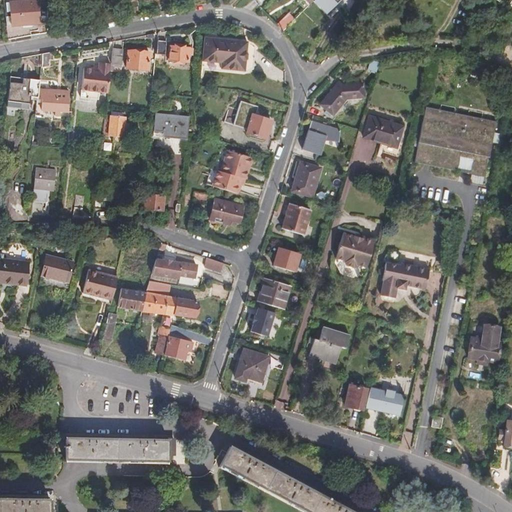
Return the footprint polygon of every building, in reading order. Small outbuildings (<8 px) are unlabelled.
[(8,27),(8,38),(27,35),(26,25),(35,24),(34,0),(18,0),(6,1),(8,27)] [(120,0),(124,17),(135,15),(132,0),(134,0),(120,0)] [(309,0),(308,1),(321,15),(325,10),(328,13),(333,9),(330,5),(335,0),(309,0)] [(342,15),(348,4),(341,0),(339,0),(333,10),(342,15)] [(511,0),(490,0),(494,2),(500,0),(505,0),(507,1),(506,4),(511,8),(511,0)] [(100,22),(112,19),(110,5),(98,8),(100,22)] [(272,25),(278,31),(290,20),(283,13),(272,25)] [(241,73),(244,43),(202,39),(199,62),(218,64),(217,71),(241,73)] [(163,44),(153,43),(152,56),(162,56),(163,44)] [(252,48),(244,43),(241,73),(217,71),(217,72),(240,75),(250,71),(252,48)] [(175,45),(166,44),(164,62),(183,63),(185,49),(174,48),(175,45)] [(119,49),(109,48),(107,66),(119,67),(119,64),(117,63),(119,49)] [(146,52),(126,50),(124,68),(144,70),(146,52)] [(46,53),(38,54),(37,69),(44,70),(46,53)] [(217,72),(217,71),(218,64),(199,62),(199,71),(217,72)] [(371,75),(374,65),(369,63),(366,73),(371,75)] [(104,86),(107,66),(96,65),(95,70),(79,68),(77,83),(104,86)] [(25,81),(5,79),(2,102),(11,103),(10,109),(15,110),(16,104),(25,105),(25,101),(26,93),(24,93),(25,81)] [(35,82),(25,81),(24,93),(26,93),(25,101),(32,102),(33,101),(34,91),(35,82)] [(359,84),(339,86),(335,90),(333,88),(317,107),(329,117),(330,116),(345,98),(359,97),(361,93),(359,84)] [(63,93),(34,91),(33,101),(39,101),(39,111),(50,112),(50,117),(55,117),(55,113),(63,113),(63,104),(62,104),(63,93)] [(329,117),(317,107),(316,117),(329,122),(333,118),(330,116),(329,117)] [(480,178),(482,179),(493,122),(492,122),(491,123),(480,121),(480,119),(477,119),(477,120),(466,118),(466,117),(463,116),(463,117),(452,115),(453,114),(450,113),(450,114),(438,112),(439,111),(436,110),(436,111),(424,109),(424,107),(422,107),(411,164),(413,164),(413,163),(424,165),(424,167),(427,167),(427,166),(438,168),(438,170),(440,170),(440,169),(452,171),(452,173),(454,173),(457,159),(469,161),(466,176),(468,176),(469,175),(480,177),(480,178)] [(262,140),(268,122),(239,112),(234,127),(244,130),(243,133),(262,140)] [(183,140),(185,118),(152,114),(150,132),(159,133),(159,138),(183,140)] [(122,117),(101,115),(98,134),(119,137),(122,117)] [(392,147),(395,138),(398,127),(367,117),(360,137),(378,142),(392,147)] [(317,155),(320,143),(326,127),(308,121),(299,150),(317,155)] [(326,127),(320,143),(338,149),(340,144),(335,142),(336,129),(326,127)] [(399,139),(395,138),(392,147),(378,142),(375,151),(393,157),(399,139)] [(238,177),(240,177),(243,165),(246,164),(247,158),(216,149),(210,170),(238,177)] [(317,169),(297,163),(288,191),(307,197),(317,169)] [(51,170),(31,167),(29,190),(48,192),(51,170)] [(234,191),(236,184),(238,177),(210,170),(207,169),(202,184),(233,192),(234,191)] [(80,196),(72,195),(70,207),(78,208),(80,196)] [(91,195),(90,207),(99,208),(101,196),(91,195)] [(158,210),(159,197),(140,195),(139,208),(158,210)] [(239,207),(212,199),(206,219),(226,225),(227,220),(235,223),(239,207)] [(300,237),(308,212),(287,205),(280,230),(300,237)] [(47,251),(51,235),(40,235),(37,250),(47,251)] [(36,247),(38,238),(28,237),(28,247),(36,247)] [(359,243),(350,240),(339,237),(331,261),(340,264),(341,268),(348,271),(351,270),(352,268),(362,271),(371,244),(360,240),(359,243)] [(298,255),(277,248),(271,267),(291,274),(298,255)] [(64,282),(69,262),(43,255),(38,275),(64,282)] [(0,281),(20,284),(23,261),(0,258),(0,281)] [(213,271),(216,262),(203,258),(200,267),(213,271)] [(167,285),(172,285),(173,277),(190,279),(190,275),(192,268),(192,267),(176,264),(176,265),(167,263),(167,262),(160,260),(160,261),(151,260),(145,281),(167,285)] [(378,296),(392,299),(394,288),(402,290),(403,286),(422,289),(426,270),(398,264),(397,266),(383,263),(379,281),(380,281),(378,296)] [(190,275),(198,277),(200,270),(192,268),(190,275)] [(109,298),(113,275),(85,269),(80,290),(97,294),(97,296),(109,298)] [(279,310),(286,287),(262,280),(255,302),(279,310)] [(138,310),(170,315),(170,314),(190,317),(193,302),(165,297),(167,285),(145,281),(141,293),(138,310)] [(118,282),(117,289),(124,291),(126,283),(118,282)] [(114,306),(138,310),(141,293),(124,291),(117,289),(114,306)] [(107,309),(105,317),(113,319),(115,311),(107,309)] [(99,336),(108,338),(113,319),(105,317),(104,316),(99,336)] [(280,325),(293,329),(296,321),(283,317),(280,325)] [(276,324),(255,318),(249,336),(270,343),(276,324)] [(166,328),(164,335),(164,338),(172,340),(174,334),(190,340),(192,333),(168,325),(166,328)] [(311,339),(310,344),(306,356),(332,365),(338,348),(343,349),(347,336),(322,327),(317,341),(311,339)] [(471,360),(481,362),(491,364),(494,345),(492,344),(495,330),(478,327),(475,341),(465,339),(462,359),(471,360)] [(151,353),(160,355),(162,345),(164,338),(164,335),(156,333),(151,353)] [(205,345),(207,337),(192,333),(190,340),(205,345)] [(385,343),(386,336),(380,335),(378,342),(385,343)] [(163,346),(161,355),(180,360),(184,344),(172,340),(164,338),(162,345),(163,346)] [(275,343),(272,349),(281,352),(284,346),(275,343)] [(258,382),(261,372),(265,358),(241,350),(232,379),(242,382),(244,378),(258,382)] [(264,373),(261,372),(258,382),(244,378),(242,382),(260,387),(264,373)] [(363,392),(365,385),(349,380),(347,387),(363,392)] [(357,412),(363,392),(347,387),(341,407),(357,412)] [(368,389),(363,409),(374,411),(374,409),(379,410),(378,413),(396,417),(401,396),(383,392),(382,394),(378,393),(378,391),(368,389)] [(441,428),(444,417),(434,415),(432,426),(441,428)] [(511,447),(511,423),(502,423),(500,433),(495,432),(494,440),(499,441),(499,447),(509,448),(509,447),(511,447)] [(165,462),(165,453),(165,439),(63,438),(63,461),(165,462)] [(302,511),(351,511),(230,446),(218,467),(302,511)] [(46,511),(46,499),(0,498),(0,511),(46,511)]
